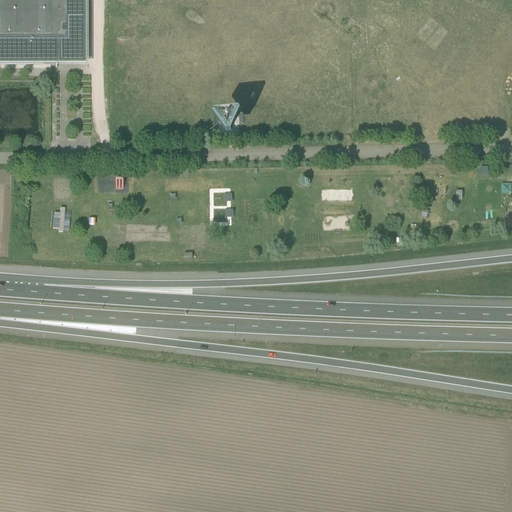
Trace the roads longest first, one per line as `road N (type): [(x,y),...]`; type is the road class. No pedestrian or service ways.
road 1 (motorway): [(0,316),(511,390)]
road 2 (motorway): [(511,260),(277,281),(0,285)]
road 3 (motorway): [(511,315),(0,286)]
road 4 (motorway): [(0,310),(511,336)]
road 5 (unclassified): [(511,150),(0,158)]
